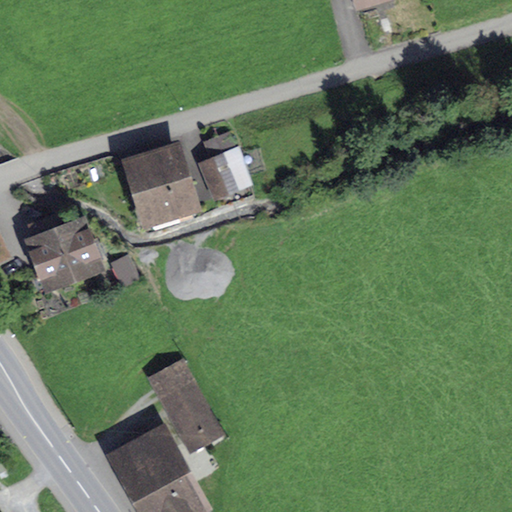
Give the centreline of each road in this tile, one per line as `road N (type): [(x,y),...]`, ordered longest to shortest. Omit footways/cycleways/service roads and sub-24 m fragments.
road 1 (residential): [(0,182),(511,28)]
road 2 (secondary): [(0,372),(98,511)]
